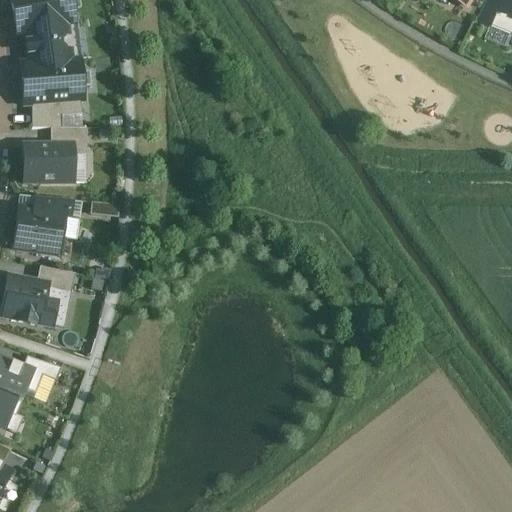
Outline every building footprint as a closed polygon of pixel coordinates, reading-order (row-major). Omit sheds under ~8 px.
[(28,65),(20,66),(24,107),(86,101),(82,60),(73,61),(69,29),(74,28),(69,0),(9,0),(15,38),(25,36),(28,65)] [(452,0),(467,9),(472,0),(452,0)] [(497,0),(488,0),(476,23),(490,30),(491,28),(489,27),(500,1),(497,0)] [(511,0),(504,0),(504,1),(500,0),(499,0),(500,1),(489,27),(491,28),(511,36),(511,0)] [(85,131),(49,131),(49,148),(71,148),(71,149),(85,149),(85,131)] [(49,148),(23,148),(23,187),(72,186),(71,158),(71,149),(71,148),(49,148)] [(85,149),(71,149),(71,158),(85,158),(85,149)] [(71,203),(35,200),(33,213),(63,217),(63,221),(68,222),(71,203)] [(33,213),(19,211),(13,253),(60,259),(63,241),(60,241),(63,221),(63,217),(33,213)] [(74,277),(39,270),(36,285),(47,288),(44,305),(55,307),(65,309),(68,293),(71,294),(74,277)] [(36,285),(7,280),(0,317),(0,319),(17,323),(17,324),(34,328),(34,326),(51,329),(55,307),(44,305),(47,288),(36,285)] [(65,309),(55,307),(51,329),(63,331),(67,310),(65,309)] [(0,397),(19,406),(25,392),(32,374),(23,370),(0,360),(0,397)] [(27,361),(23,370),(32,374),(42,378),(55,383),(60,372),(27,361)] [(42,378),(32,374),(25,392),(34,396),(42,378)] [(11,418),(14,419),(15,418),(19,406),(0,397),(0,430),(5,433),(11,418)] [(22,421),(15,418),(14,419),(11,418),(5,433),(16,437),(22,421)] [(0,446),(0,466),(3,468),(12,452),(0,446)] [(0,499),(14,474),(3,468),(0,466),(0,499)]
